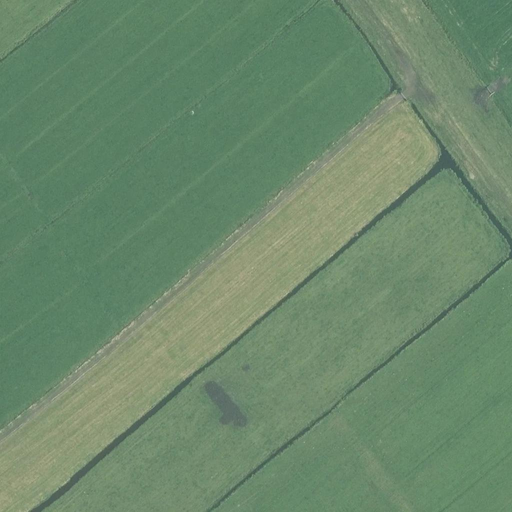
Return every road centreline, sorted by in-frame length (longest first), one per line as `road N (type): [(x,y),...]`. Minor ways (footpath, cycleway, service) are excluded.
road 1 (track): [(0,445),(161,312),(413,80),(511,212)]
road 2 (track): [(343,418),(511,281)]
road 3 (track): [(343,418),(230,511)]
